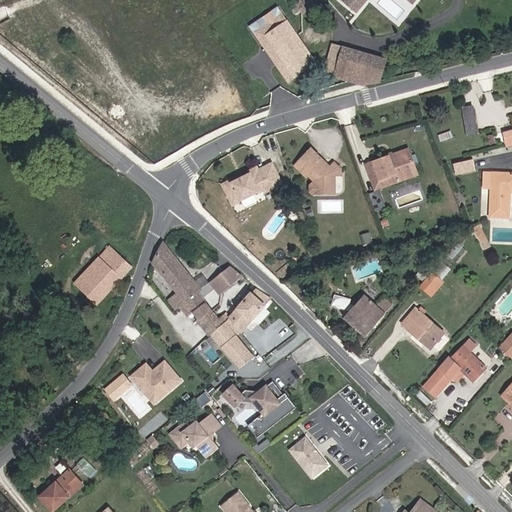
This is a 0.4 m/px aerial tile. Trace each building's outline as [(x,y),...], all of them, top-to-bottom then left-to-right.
[(310,0),(300,0),(294,4),(296,7),(294,8),(292,10),(292,11),(293,13),(294,14),(295,15),(297,15),(298,14),(300,12),(302,14),(315,5),(310,0)] [(416,0),(340,0),(356,13),(367,0),(408,0),(414,4),(416,0)] [(316,63),(282,14),(255,33),(289,82),(316,63)] [(335,77),(343,47),(332,44),(325,71),(335,77)] [(380,82),(386,60),(343,47),(335,77),(362,85),(380,82)] [(477,134),(473,107),(463,108),(467,136),(477,134)] [(451,137),(449,132),(439,136),(441,141),(451,137)] [(342,176),(342,169),(338,166),(333,170),(329,166),(311,148),(296,163),(308,175),(306,178),(310,177),(312,176),(315,178),(316,183),(312,184),(310,186),(310,192),(312,194),(335,194),(335,176),(342,176)] [(415,167),(408,149),(373,161),(382,187),(398,182),(395,174),(415,167)] [(475,169),(473,160),(458,163),(461,173),(475,169)] [(382,187),(373,161),(366,164),(375,190),(382,187)] [(333,170),(338,166),(334,162),(329,166),(333,170)] [(282,184),(272,163),(258,170),(257,167),(249,171),(250,173),(243,176),(244,178),(241,180),(240,178),(231,182),(230,180),(222,184),(232,205),(264,190),(265,192),(282,184)] [(308,175),(296,163),(294,166),(306,178),(308,175)] [(418,175),(415,167),(395,174),(398,182),(418,175)] [(491,188),(492,173),(484,173),(484,187),(491,188)] [(511,192),(511,173),(492,173),(491,188),(490,217),(509,218),(510,192),(511,192)] [(491,247),(486,239),(485,239),(481,231),(476,234),(484,250),(491,247)] [(201,289),(163,242),(152,263),(177,293),(167,300),(175,310),(179,306),(201,289)] [(75,283),(97,304),(133,267),(110,246),(98,259),(107,266),(97,276),(89,268),(75,283)] [(452,265),(442,256),(431,270),(440,278),(452,265)] [(107,266),(98,259),(89,268),(97,276),(107,266)] [(219,319),(202,298),(214,288),(219,294),(242,275),(230,266),(201,289),(179,306),(187,316),(193,312),(199,320),(197,322),(209,336),(211,335),(223,324),(230,316),(226,313),(219,319)] [(428,293),(440,278),(431,270),(418,285),(428,293)] [(271,299),(255,289),(230,316),(223,324),(211,335),(240,368),(253,357),(235,335),(240,330),(242,332),(271,299)] [(350,304),(351,299),(334,294),(332,306),(344,310),(350,304)] [(365,337),(386,313),(393,304),(384,297),(377,305),(365,294),(355,305),(350,311),(344,318),(365,337)] [(430,348),(443,332),(416,308),(403,323),(408,328),(407,329),(430,348)] [(511,333),(501,347),(511,356),(511,333)] [(486,368),(471,353),(476,346),(469,340),(451,358),(450,357),(424,387),(435,397),(452,377),(459,369),(464,373),(473,382),(486,368)] [(146,363),(131,376),(144,392),(151,385),(161,398),(182,381),(165,361),(160,365),(162,367),(155,373),(153,371),(146,363)] [(153,371),(155,373),(162,367),(160,365),(153,371)] [(456,381),(464,373),(459,369),(452,377),(456,381)] [(105,385),(114,400),(136,387),(128,373),(105,385)] [(233,385),(224,394),(235,406),(241,401),(255,402),(263,413),(263,414),(257,418),(256,420),(254,423),(254,427),(254,429),(255,434),(258,436),(297,406),(289,396),(280,402),(277,399),(272,392),(270,389),(277,384),(274,380),(260,390),(245,389),(241,393),(233,385)] [(511,382),(501,395),(511,404),(511,382)] [(284,393),(277,384),(270,389),(272,392),(275,390),(280,397),(277,399),(280,402),(289,396),(286,392),(284,393)] [(161,398),(151,385),(144,392),(154,404),(161,398)] [(210,400),(205,393),(198,398),(204,405),(210,400)] [(257,418),(263,414),(263,413),(247,425),(257,437),(258,436),(255,434),(254,429),(254,427),(254,423),(256,420),(257,418)] [(221,426),(212,415),(206,419),(215,431),(221,426)] [(197,422),(193,425),(183,424),(170,434),(181,447),(189,441),(194,447),(197,445),(200,442),(202,446),(202,451),(206,457),(218,448),(212,441),(214,432),(215,431),(206,419),(199,425),(197,422)] [(309,434),(290,449),(313,479),(332,464),(309,434)] [(150,444),(156,439),(152,436),(147,441),(150,444)] [(154,448),(159,443),(156,439),(150,444),(154,448)] [(68,480),(74,475),(70,470),(64,476),(68,480)] [(53,511),(83,484),(74,475),(68,480),(64,476),(40,497),(53,511)] [(252,511),(250,509),(249,506),(239,493),(221,506),(226,511),(252,511)] [(436,511),(420,500),(411,511),(436,511)]
